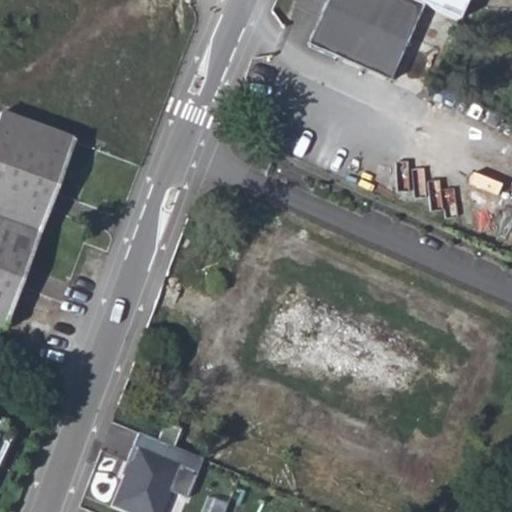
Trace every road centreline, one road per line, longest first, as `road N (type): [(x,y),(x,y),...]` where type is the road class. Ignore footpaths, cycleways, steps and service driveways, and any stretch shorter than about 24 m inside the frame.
road 1 (unknown): [(149,292),(226,309),(262,253),(288,240),(329,252),(476,329),(480,374),(459,427),(445,444),(409,450),(334,432),(199,349)]
road 2 (tertiary): [(243,0),(45,511)]
